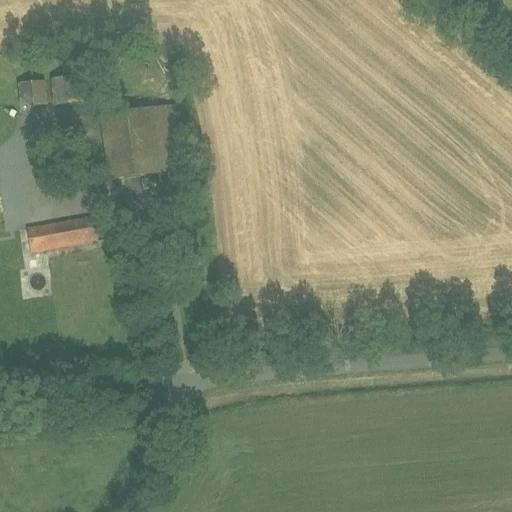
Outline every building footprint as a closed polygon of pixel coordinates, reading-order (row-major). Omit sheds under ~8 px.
[(78,76),(57,79),(60,104),(81,101),(78,76)] [(43,81),(22,83),(24,104),(45,102),(43,81)] [(176,107),(131,113),(138,174),(184,168),(176,107)] [(70,154),(52,157),(55,175),(73,172),(70,154)] [(96,219),(29,231),(34,255),(101,243),(96,219)]
